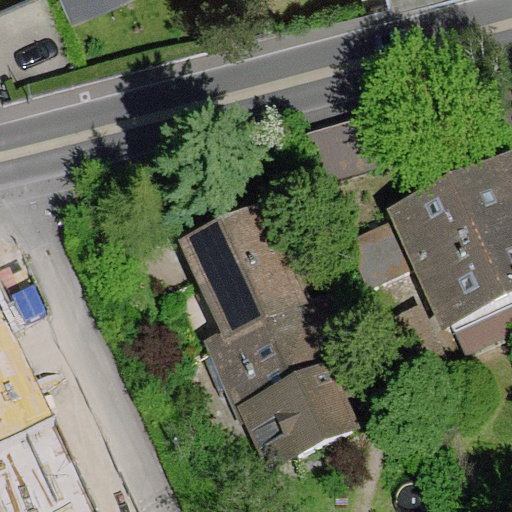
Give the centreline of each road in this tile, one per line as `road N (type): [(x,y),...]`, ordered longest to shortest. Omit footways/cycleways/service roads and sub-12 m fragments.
road 1 (tertiary): [(511,23),(7,158)]
road 2 (residential): [(169,511),(7,158)]
